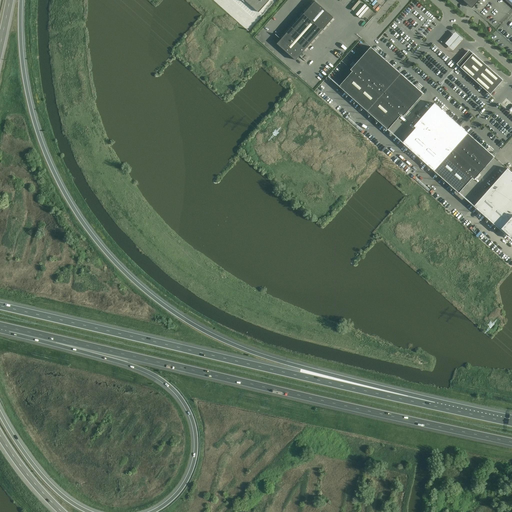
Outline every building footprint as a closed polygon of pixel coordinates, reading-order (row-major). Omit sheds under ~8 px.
[(258,12),(269,0),(242,0),(243,1),(244,2),(244,1),(245,0),(258,12)] [(277,44),(296,60),(333,17),(315,1),(277,44)] [(445,42),(453,48),(462,37),(455,31),(445,42)] [(339,86),(367,111),(401,73),(371,47),(351,69),(352,71),(339,86)] [(496,87),(503,80),(473,53),(466,61),(460,67),(490,94),(496,87)] [(319,66),(316,69),(322,75),(325,72),(319,66)] [(403,116),(417,100),(423,93),(401,73),(367,111),(388,130),(401,115),(403,116)] [(426,80),(433,87),(437,83),(430,76),(426,80)] [(501,104),(509,110),(511,106),(511,103),(506,98),(501,104)] [(435,171),(468,133),(434,103),(414,126),(416,128),(403,142),(435,171)] [(468,133),(435,171),(459,193),(472,178),(474,179),(494,157),(468,133)] [(501,228),(511,236),(511,235),(511,172),(507,168),(474,206),(500,229),(501,228)]
